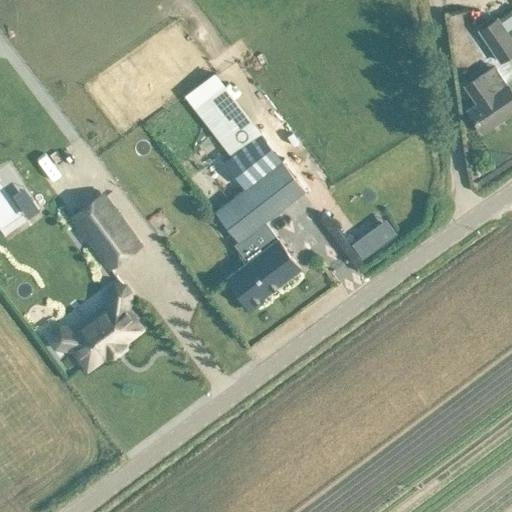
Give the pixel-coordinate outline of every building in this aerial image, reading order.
[(470,36),(466,15),(449,17),(453,39),(470,36)] [(511,38),(498,18),(480,29),(500,59),(511,50),(511,38)] [(482,73),(465,84),(478,103),(468,109),(483,131),(511,111),(511,90),(511,89),(506,82),(494,65),(483,73),(482,73)] [(252,182),(215,210),(226,225),(238,240),(234,243),(247,261),(227,276),(249,307),(301,267),(278,237),(265,220),(305,190),(282,159),(260,131),(230,153),(252,182)] [(140,244),(102,194),(73,216),(110,266),(140,244)] [(372,228),(352,243),(358,251),(363,257),(369,253),(383,243),(372,228)] [(128,342),(146,328),(131,308),(133,291),(126,282),(114,280),(106,287),(103,304),(75,325),(59,322),(50,329),(47,340),(54,349),(72,352),(87,373),(105,359),(107,360),(129,344),(128,342)] [(116,388),(107,395),(128,422),(137,415),(116,388)]
